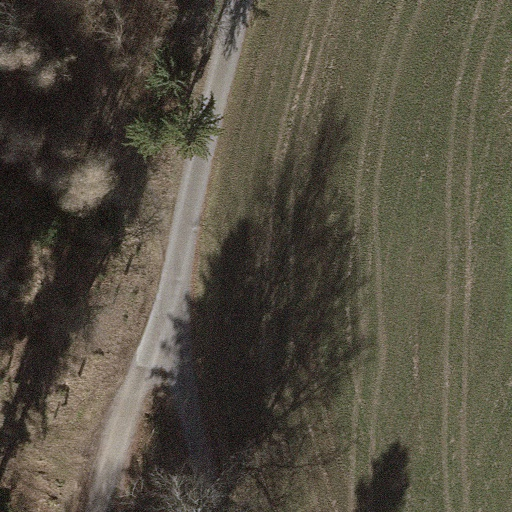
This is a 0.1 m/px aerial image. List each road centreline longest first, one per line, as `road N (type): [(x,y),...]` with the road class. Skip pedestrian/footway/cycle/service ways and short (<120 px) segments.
road 1 (track): [(34,0),(172,268)]
road 2 (track): [(243,0),(172,268)]
road 3 (track): [(114,511),(172,268)]
road 4 (track): [(172,268),(203,463),(219,511)]
